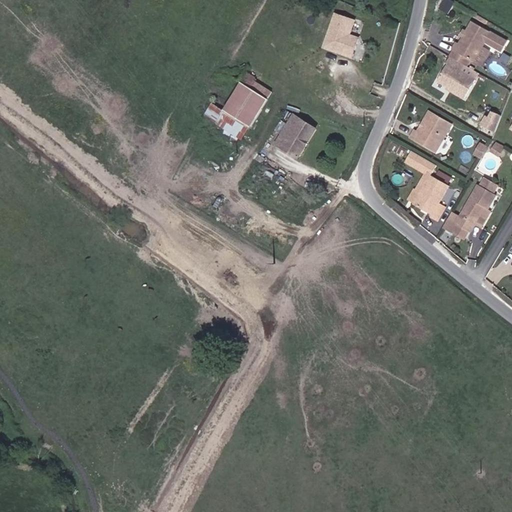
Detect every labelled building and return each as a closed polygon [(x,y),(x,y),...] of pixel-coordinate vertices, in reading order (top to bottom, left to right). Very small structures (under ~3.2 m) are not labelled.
[(355,22),(337,15),(326,45),(353,55),(357,45),(348,41),(350,36),(355,22)] [(454,52),(451,58),(465,66),(468,59),(475,63),(483,49),(486,43),(502,52),(508,42),(473,22),(468,32),(464,38),(461,45),(458,44),(453,51),(454,52)] [(348,41),(357,45),(359,40),(350,36),(348,41)] [(483,49),(475,63),(482,67),(490,54),(483,49)] [(465,66),(451,58),(447,65),(448,66),(440,82),(449,87),(453,90),(452,92),(466,100),(477,82),(461,73),(465,66)] [(240,82),(252,89),(258,80),(246,72),(240,82)] [(204,115),(215,122),(222,111),(240,82),(230,76),(204,115)] [(222,111),(249,127),(250,128),(269,99),(252,89),(240,82),(222,111)] [(215,122),(239,136),(242,139),(249,127),(222,111),(215,122)] [(452,125),(429,113),(424,123),(425,127),(424,128),(419,129),(417,134),(414,132),(410,139),(436,154),(452,125)] [(481,126),(496,134),(502,119),(492,114),(489,120),(485,119),(481,126)] [(293,115),(288,124),(293,127),(287,138),(281,134),(276,143),(299,158),(317,129),(293,115)] [(293,127),(288,124),(281,134),(287,138),(293,127)] [(506,148),(497,143),(492,152),(500,157),(506,148)] [(484,159),(489,149),(482,145),(476,154),(484,159)] [(433,173),(437,166),(411,151),(405,162),(426,174),(428,170),(433,173)] [(413,205),(430,177),(426,174),(409,202),(413,205)] [(449,187),(431,176),(430,177),(413,205),(432,216),(431,219),(437,222),(446,208),(439,204),(449,187)] [(485,208),(489,210),(498,196),(495,194),(499,186),(486,179),(482,186),(479,185),(458,223),(459,224),(454,233),(465,239),(470,230),(472,232),(476,225),(485,208)] [(492,211),(489,210),(485,208),(476,225),(482,229),(492,211)] [(454,233),(459,224),(458,223),(449,218),(444,227),(454,233)]
